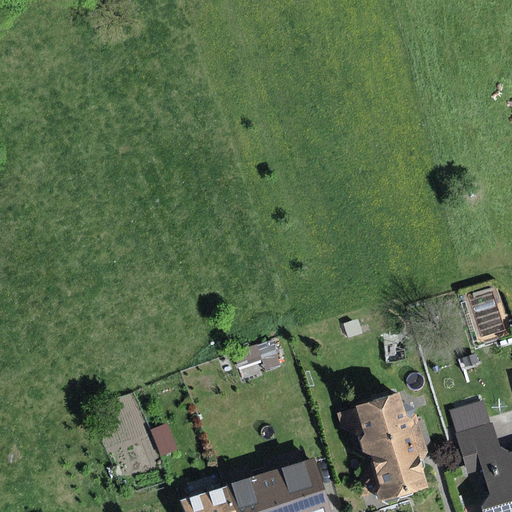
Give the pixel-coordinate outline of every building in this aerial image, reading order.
[(274,339),(235,354),(240,369),(264,360),(269,373),(285,367),(274,339)] [(403,395),(338,415),(343,430),(359,437),(363,453),(373,458),(359,483),(362,498),(379,495),(381,502),(392,507),(399,506),(402,499),(431,492),(424,463),(429,453),(416,413),(408,411),(403,395)] [(483,400),(451,411),(458,433),(491,422),(483,400)] [(491,422),(458,433),(471,475),(484,471),(492,496),(484,507),(485,511),(511,511),(511,451),(510,452),(501,448),(493,421),(491,422)] [(336,511),(319,460),(230,489),(237,511),(336,511)] [(237,511),(230,489),(182,502),(186,511),(237,511)]
